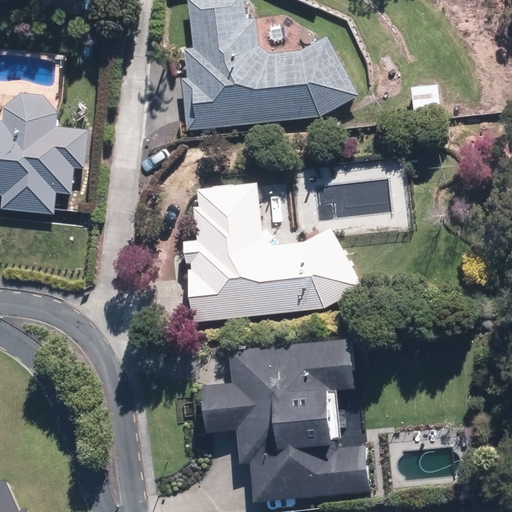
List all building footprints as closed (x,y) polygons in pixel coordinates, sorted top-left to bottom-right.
[(189,75),(194,127),(324,114),(367,92),(336,33),(299,52),(267,55),(264,24),(255,25),(252,0),(197,0),(202,43),(193,44),(196,74),(189,75)] [(447,83),(418,84),(418,108),(448,108),(447,83)] [(80,163),(95,164),(98,125),(64,122),(65,108),(51,93),(26,90),(10,107),(9,119),(0,117),(0,197),(1,198),(1,190),(10,191),(9,206),(62,210),(64,189),(78,190),(80,163)] [(199,258),(203,317),(330,304),(369,285),(340,226),(314,239),(270,244),(265,178),(206,183),(208,204),(202,204),(204,236),(191,237),(192,259),(199,258)] [(378,441),(350,442),(347,384),(365,383),(362,333),(238,339),(240,378),(214,379),(217,426),(244,424),(246,459),(258,459),(260,494),(380,488),(378,441)] [(0,482),(0,511),(36,511),(33,504),(27,507),(13,476),(0,482)]
